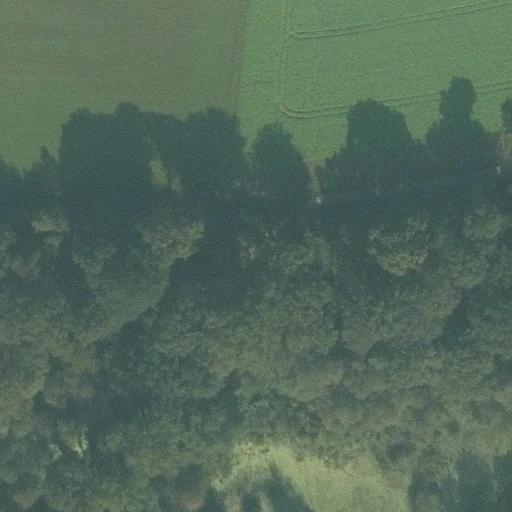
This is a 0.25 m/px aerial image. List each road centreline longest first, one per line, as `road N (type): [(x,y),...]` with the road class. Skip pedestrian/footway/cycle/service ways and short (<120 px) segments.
road 1 (unclassified): [(69,511),(160,335),(312,200),(511,169)]
road 2 (track): [(0,186),(312,200)]
